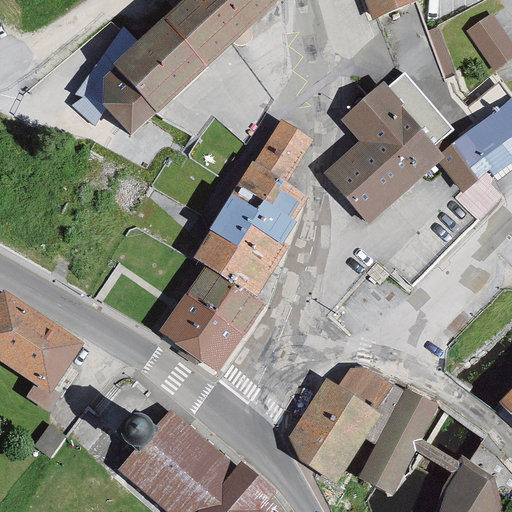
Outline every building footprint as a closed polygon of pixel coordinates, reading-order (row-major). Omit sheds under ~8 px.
[(108,79),(106,104),(130,135),(205,69),(204,68),(230,45),(232,46),(236,47),(240,47),(244,45),(248,43),(250,39),(250,35),(250,30),(249,28),(278,0),(277,0),(168,0),(180,14),(166,24),(167,26),(144,47),(108,79)] [(371,0),(377,15),(416,1),(415,0),(371,0)] [(468,27),(494,65),(511,53),(511,43),(490,11),(468,27)] [(456,72),(438,25),(427,30),(444,76),(456,72)] [(76,92),(87,96),(74,101),(93,121),(106,104),(108,79),(144,47),(124,27),(76,92)] [(468,140),(489,169),(495,178),(511,162),(511,105),(497,86),(468,110),(481,125),(465,139),(468,140)] [(368,221),(441,157),(465,189),(481,176),(489,169),(468,140),(465,139),(452,149),(441,137),(433,145),(384,92),(348,122),(367,144),(330,179),(368,221)] [(283,124),(256,167),(283,183),(309,142),(309,139),(283,124)] [(233,192),(238,197),(260,211),(264,205),(287,221),(301,199),(300,194),(283,183),(256,167),(246,182),(242,180),(233,192)] [(490,185),(495,178),(489,169),(481,176),(490,185)] [(457,198),(390,263),(413,286),(473,227),(480,220),(502,198),(490,185),(481,176),(465,189),(457,198)] [(238,197),(213,234),(235,248),(251,225),(277,242),(290,223),(287,221),(264,205),(260,211),(238,197)] [(190,256),(206,267),(253,297),(283,246),(277,242),(251,225),(235,248),(213,234),(207,230),(190,256)] [(391,273),(377,261),(369,271),(383,282),(391,273)] [(253,297),(206,267),(187,297),(243,335),(263,304),(253,297)] [(217,370),(243,335),(187,297),(162,334),(183,347),(179,353),(193,362),(198,357),(217,370)] [(49,411),(60,396),(49,388),(77,347),(5,300),(0,307),(0,358),(37,384),(29,398),(49,411)] [(433,404),(380,377),(362,369),(350,370),(345,377),(338,387),(331,382),(293,442),(306,464),(331,481),(359,435),(379,446),(362,478),(377,486),(393,494),(404,471),(401,469),(389,464),(407,443),(413,446),(433,404)] [(124,450),(132,458),(124,468),(122,467),(120,470),(139,486),(137,490),(140,492),(143,489),(158,501),(155,505),(158,508),(161,504),(171,511),(278,511),(265,499),(269,494),(242,469),(237,474),(224,463),(227,459),(224,456),(221,459),(209,450),(211,446),(208,443),(205,447),(190,433),(193,430),(189,427),(186,430),(168,414),(154,432),(136,417),(118,438),(127,447),(124,450)] [(65,437),(50,426),(34,447),(49,458),(65,437)] [(401,469),(413,446),(407,443),(389,464),(401,469)] [(450,490),(442,511),(490,511),(491,511),(495,505),(486,481),(465,468),(460,475),(450,490)]
